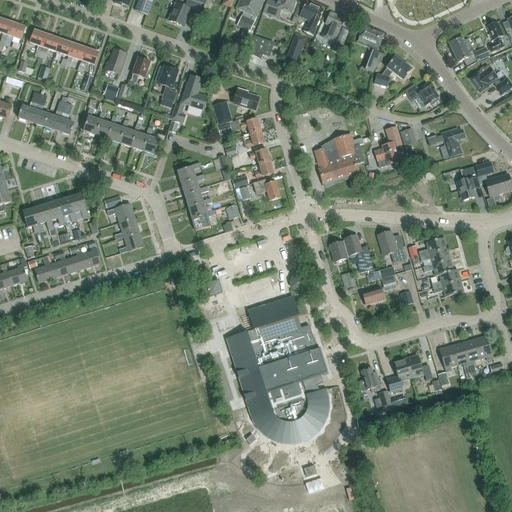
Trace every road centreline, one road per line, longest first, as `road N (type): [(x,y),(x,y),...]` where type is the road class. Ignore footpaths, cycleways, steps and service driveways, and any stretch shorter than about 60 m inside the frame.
road 1 (residential): [(495,315),(367,345),(330,300),(306,217)]
road 2 (residential): [(282,81),(40,0)]
road 3 (residential): [(173,258),(155,202),(143,191),(0,142)]
road 4 (residential): [(0,315),(173,258)]
road 5 (residential): [(306,217),(483,223)]
road 6 (residential): [(441,110),(396,119),(282,81)]
road 7 (tertiary): [(414,38),(511,154)]
road 8 (residential): [(306,217),(275,104),(282,81)]
road 9 (residential): [(173,258),(306,217)]
